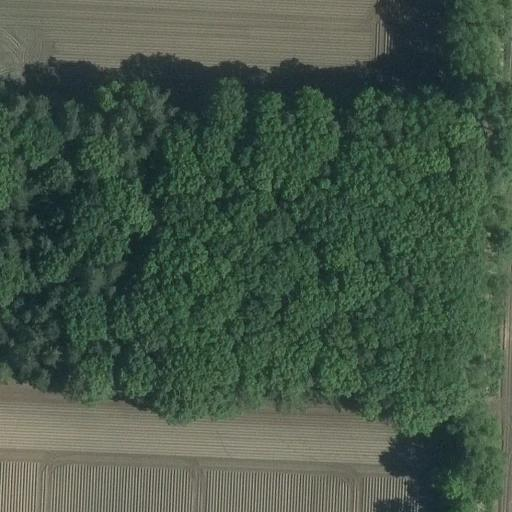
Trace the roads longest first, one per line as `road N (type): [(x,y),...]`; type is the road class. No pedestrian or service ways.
road 1 (track): [(468,511),(492,0)]
road 2 (track): [(0,454),(470,473)]
